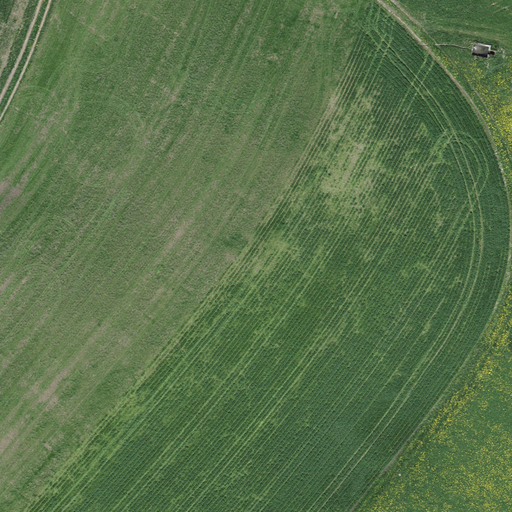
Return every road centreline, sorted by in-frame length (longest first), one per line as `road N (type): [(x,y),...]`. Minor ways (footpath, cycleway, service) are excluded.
road 1 (track): [(511,294),(439,430),(381,511)]
road 2 (track): [(383,0),(423,34),(511,166)]
